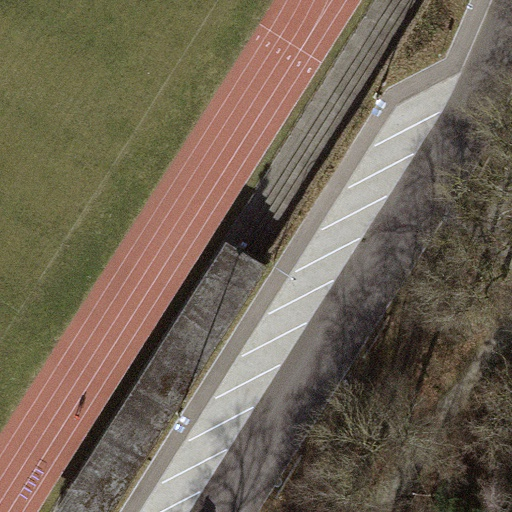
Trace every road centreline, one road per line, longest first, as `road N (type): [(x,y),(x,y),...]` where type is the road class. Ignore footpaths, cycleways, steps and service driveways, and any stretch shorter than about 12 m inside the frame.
road 1 (unclassified): [(500,52),(456,101),(198,511)]
road 2 (unclassified): [(246,511),(487,119)]
road 3 (track): [(373,511),(506,262)]
